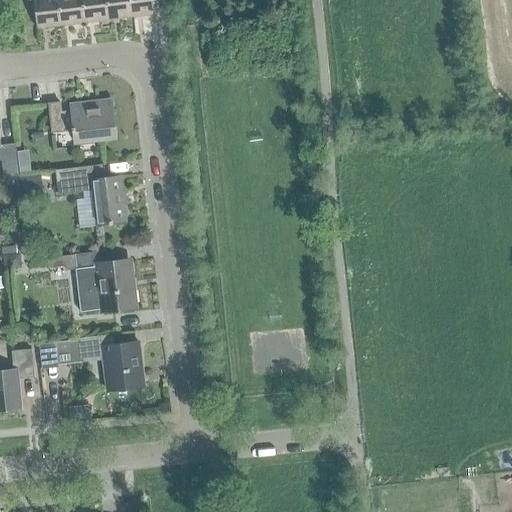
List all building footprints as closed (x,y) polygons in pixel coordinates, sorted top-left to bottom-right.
[(32,0),(36,29),(61,26),(58,0),(32,0)] [(58,0),(61,26),(85,23),(82,0),(58,0)] [(106,0),(82,0),(85,23),(109,20),(106,0)] [(106,0),(109,20),(133,17),(130,0),(106,0)] [(130,0),(133,17),(156,14),(154,0),(130,0)] [(71,111),(61,113),(60,102),(48,104),(51,132),(63,131),(63,130),(73,128),(75,142),(93,140),(94,142),(115,139),(110,100),(97,102),(97,106),(71,109),(71,111)] [(0,140),(0,161),(1,161),(4,183),(19,181),(15,149),(1,151),(0,147),(1,147),(0,140)] [(95,226),(125,223),(120,177),(105,178),(104,165),(56,170),(59,194),(91,191),(95,226)] [(41,182),(20,184),(22,202),(43,200),(41,182)] [(16,247),(1,248),(2,256),(16,254),(16,247)] [(110,251),(74,255),(76,274),(79,272),(83,316),(135,309),(129,263),(112,265),(110,251)] [(16,254),(2,256),(3,270),(21,268),(20,254),(16,254)] [(77,340),(53,343),(56,366),(80,364),(79,353),(101,350),(102,361),(105,390),(144,385),(140,345),(114,348),(112,336),(77,340)] [(0,411),(21,409),(17,378),(33,376),(30,348),(9,351),(12,369),(0,370),(0,411)] [(80,407),(68,408),(69,420),(81,419),(80,407)]
